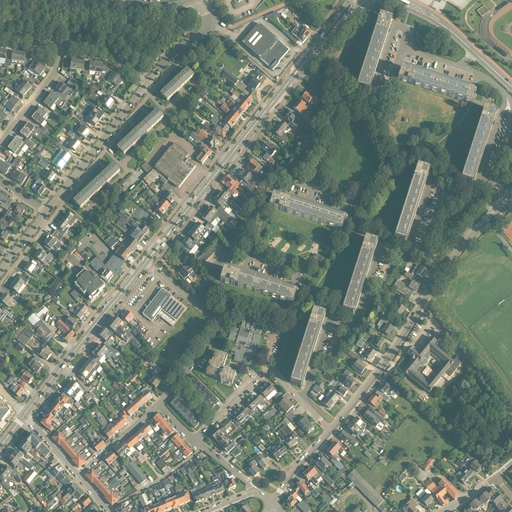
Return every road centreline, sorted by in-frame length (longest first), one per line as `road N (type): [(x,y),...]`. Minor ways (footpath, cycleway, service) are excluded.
road 1 (secondary): [(145,262),(292,76)]
road 2 (residential): [(330,431),(443,270)]
road 3 (residential): [(159,404),(218,323),(145,262)]
road 4 (secondary): [(24,415),(145,262)]
road 5 (residential): [(421,256),(441,175),(433,172),(409,250)]
road 6 (residential): [(46,211),(147,83)]
road 7 (residential): [(193,439),(263,373),(276,374),(300,400)]
road 8 (residential): [(245,254),(293,269),(296,279),(291,286),(240,270)]
